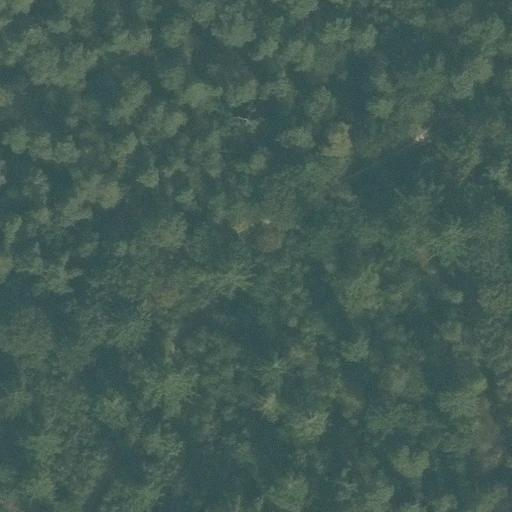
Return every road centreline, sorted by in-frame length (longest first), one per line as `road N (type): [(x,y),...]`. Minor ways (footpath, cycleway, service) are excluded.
road 1 (track): [(437,140),(511,462)]
road 2 (track): [(261,228),(0,358)]
road 3 (track): [(437,140),(261,228)]
